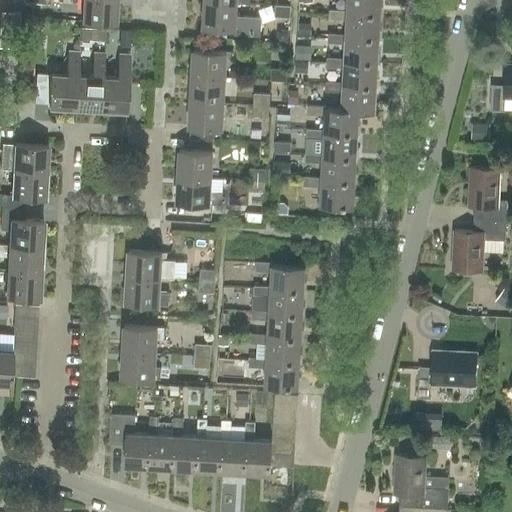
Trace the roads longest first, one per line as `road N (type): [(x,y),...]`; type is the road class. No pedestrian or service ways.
road 1 (residential): [(340,511),(474,0)]
road 2 (residential): [(33,474),(53,421),(68,203)]
road 3 (residential): [(68,203),(149,209),(153,140)]
road 4 (residential): [(153,140),(71,136),(68,203)]
